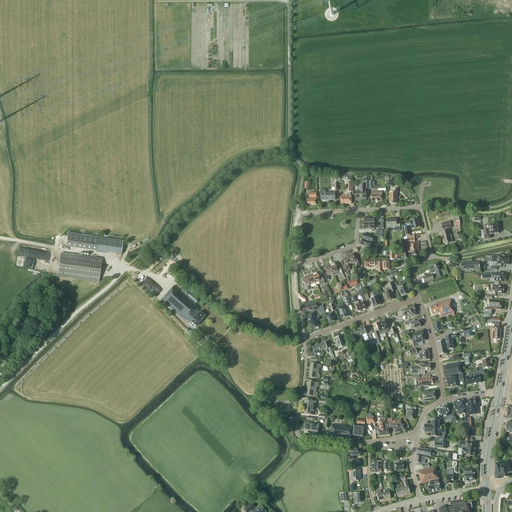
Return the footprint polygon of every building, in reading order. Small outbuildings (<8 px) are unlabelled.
[(366,189),(369,189),(369,182),(369,181),(365,181),(365,185),(359,185),(359,187),(355,187),(355,191),(356,191),(356,200),(366,200),(366,189)] [(373,192),(371,192),(371,201),(382,201),(382,192),(381,192),(381,191),(386,191),(385,187),(373,188),(373,192)] [(389,192),(389,197),(390,197),(389,203),(397,203),(397,190),(393,189),(393,192),(389,192)] [(325,193),(325,190),(320,190),(320,195),(321,195),(321,201),(335,200),(335,193),(325,193)] [(316,193),(309,193),(309,197),(306,197),(306,205),(316,205),(316,203),(316,193)] [(351,204),(351,195),(341,196),(341,204),(351,204)] [(420,227),(417,218),(410,220),(412,229),(420,227)] [(396,223),(396,219),(386,219),(386,227),(394,227),(395,231),(400,231),(400,223),(396,223)] [(451,227),(450,222),(441,224),(443,229),(444,229),(445,231),(440,232),(441,237),(443,237),(444,244),(451,242),(448,231),(449,231),(448,228),(451,227)] [(497,229),(497,224),(488,225),(489,230),(484,230),(485,239),(491,238),(490,234),(493,234),(499,233),(498,229),(497,229)] [(68,233),(66,247),(121,255),(123,241),(68,233)] [(364,234),(362,239),(372,242),(373,237),(364,234)] [(406,249),(408,249),(409,252),(412,252),(412,256),(418,255),(418,251),(419,250),(418,245),(419,245),(418,242),(414,242),(414,236),(410,236),(407,237),(403,237),(403,239),(407,239),(408,243),(406,244),(406,249)] [(374,243),(372,242),(362,239),(360,245),(370,248),(371,245),(373,246),(374,243)] [(21,256),(38,257),(38,255),(35,255),(35,249),(22,248),(21,256)] [(395,251),(385,251),(386,256),(389,256),(389,260),(395,259),(395,260),(406,259),(405,251),(395,251)] [(101,259),(61,254),(58,277),(98,282),(101,259)] [(353,254),(347,256),(351,264),(356,262),(358,266),(361,265),(358,259),(356,260),(353,254)] [(509,256),(499,255),(498,256),(492,256),(491,262),(498,262),(498,264),(508,265),(509,256)] [(351,264),(347,256),(342,258),(345,265),(342,266),(345,274),(349,272),(348,271),(350,270),(348,265),(351,264)] [(389,270),(389,261),(382,262),(377,262),(377,261),(375,262),(366,262),(366,268),(371,268),(370,266),(375,266),(375,264),(377,264),(378,265),(378,268),(378,272),(383,272),(383,271),(382,270),(389,270)] [(480,270),(480,262),(460,263),(461,271),(480,270)] [(335,263),(330,265),(333,274),(338,272),(340,275),(343,274),(341,268),(338,269),(335,263)] [(440,270),(438,263),(427,267),(429,274),(435,272),(436,273),(433,274),(435,280),(441,278),(438,271),(440,270)] [(326,281),(329,280),(329,279),(328,276),(333,274),(330,265),(324,267),(327,274),(324,275),(326,281)] [(317,272),(312,274),(315,283),(319,281),(320,285),(325,283),(323,278),(320,279),(317,272)] [(494,281),(498,281),(502,282),(502,279),(506,280),(506,273),(499,273),(499,274),(495,274),(494,281)] [(310,285),(315,283),(312,274),(307,276),(307,277),(304,278),(303,279),(303,280),(303,281),(303,282),(304,282),(305,282),(308,290),(311,289),(310,285)] [(358,284),(356,279),(348,282),(350,287),(358,284)] [(408,288),(405,280),(400,282),(401,284),(396,286),(398,291),(399,291),(401,297),(409,294),(408,288)] [(395,291),(392,282),(387,284),(389,288),(386,289),(387,292),(383,293),(387,302),(395,299),(393,292),(395,291)] [(196,306),(174,286),(161,300),(181,318),(181,317),(184,319),(184,318),(189,322),(189,321),(191,322),(196,327),(205,317),(199,312),(198,313),(197,311),(198,309),(196,307),(196,306)] [(504,287),(496,286),(496,287),(493,286),(492,290),(496,291),(495,293),(503,294),(504,290),(503,289),(504,287)] [(380,296),(378,291),(373,292),(375,298),(370,299),(373,307),(380,305),(377,297),(380,296)] [(455,317),(454,314),(450,300),(435,304),(436,306),(430,307),(431,314),(437,312),(438,313),(440,313),(441,318),(447,316),(448,319),(455,317)] [(317,309),(315,302),(308,304),(308,303),(305,304),(307,312),(317,309)] [(501,302),(489,302),(489,309),(484,309),(484,314),(491,315),(492,309),(501,310),(501,309),(502,306),(501,306),(501,302)] [(365,309),(363,303),(359,304),(355,306),(358,312),(365,309)] [(347,312),(344,305),(336,308),(338,312),(339,311),(341,319),(348,316),(346,312),(347,312)] [(326,316),(323,306),(318,307),(321,316),(322,316),(324,322),(328,320),(329,323),(335,321),(332,313),(326,316)] [(408,308),(400,311),(397,312),(399,318),(405,316),(405,318),(408,317),(409,318),(416,315),(415,311),(415,310),(414,306),(408,308)] [(317,319),(320,318),(319,317),(316,318),(315,316),(314,312),(305,315),(306,316),(306,318),(307,318),(309,322),(311,329),(319,326),(317,319)] [(385,320),(381,321),(385,333),(389,332),(388,328),(385,320)] [(386,336),(385,333),(381,321),(376,323),(378,331),(379,331),(378,332),(373,333),(376,340),(378,339),(380,338),(386,336)] [(421,327),(419,321),(415,322),(414,321),(410,322),(409,321),(404,322),(405,326),(410,325),(411,330),(421,327)] [(442,330),(440,321),(433,323),(435,332),(440,331),(442,330)] [(499,323),(494,323),(494,328),(491,328),(491,339),(494,339),(493,342),(494,343),(496,343),(497,342),(497,339),(500,339),(500,329),(498,328),(499,323)] [(358,330),(360,336),(366,334),(364,327),(358,330)] [(474,327),(470,328),(463,329),(464,334),(465,337),(472,336),(472,332),(475,332),(474,327)] [(360,336),(358,330),(351,332),(353,338),(360,336)] [(425,341),(422,332),(410,335),(414,347),(418,346),(417,343),(425,341)] [(444,349),(446,348),(447,348),(447,350),(453,348),(451,338),(452,338),(452,339),(457,338),(457,334),(450,336),(451,336),(445,337),(446,341),(443,342),(444,347),(444,349)] [(343,340),(342,336),(335,338),(337,342),(336,342),(339,349),(347,347),(344,339),(343,340)] [(208,337),(203,343),(205,346),(206,347),(207,345),(211,340),(208,337)] [(321,350),(322,351),(326,349),(327,353),(329,353),(330,356),(333,355),(331,347),(328,348),(327,349),(325,343),(318,345),(320,351),(321,350)] [(320,351),(318,345),(312,348),(314,352),(312,352),(311,357),(316,358),(316,353),(319,351),(321,355),(323,355),(322,351),(321,350),(320,351)] [(429,360),(428,350),(418,352),(419,357),(418,357),(418,362),(429,360)] [(490,360),(489,359),(482,360),(476,361),(476,364),(480,363),(480,364),(483,363),(484,369),(487,369),(487,368),(491,367),(490,364),(491,364),(491,360),(490,360)] [(309,370),(318,372),(319,369),(321,369),(321,365),(310,363),(309,370)] [(422,364),(422,363),(418,363),(418,367),(410,368),(411,373),(418,373),(418,375),(424,374),(424,371),(430,371),(430,365),(425,365),(425,363),(422,364)] [(444,376),(456,374),(458,374),(461,373),(460,364),(442,367),(444,376)] [(472,376),(473,384),(480,383),(480,378),(485,377),(484,371),(483,371),(482,365),(478,365),(479,372),(471,372),(472,376)] [(318,374),(318,372),(309,370),(308,378),(319,379),(320,375),(318,374)] [(456,374),(444,376),(445,388),(457,386),(456,374)] [(430,378),(429,376),(422,376),(422,379),(420,379),(420,378),(416,380),(417,385),(420,385),(420,387),(428,386),(428,384),(433,384),(432,378),(430,378)] [(307,388),(316,390),(316,387),(318,387),(319,383),(308,381),(307,388)] [(316,392),(316,390),(307,388),(306,395),(317,397),(317,393),(316,392)] [(428,391),(428,390),(421,391),(423,402),(435,400),(434,391),(428,391)] [(476,401),(476,399),(467,400),(467,404),(466,404),(468,415),(480,413),(478,401),(476,401)] [(305,400),(304,407),(314,408),(314,406),(316,406),(316,401),(305,400)] [(465,414),(463,401),(454,402),(454,406),(453,406),(454,411),(457,410),(458,415),(465,414)] [(448,421),(451,420),(452,423),(456,421),(455,418),(454,418),(453,414),(449,415),(446,406),(437,410),(440,419),(445,417),(446,420),(447,420),(448,421)] [(314,408),(304,407),(304,414),(314,415),(315,411),(314,411),(314,408)] [(416,411),(406,410),(406,419),(415,420),(416,411)] [(393,422),(392,419),(387,420),(389,428),(393,427),(394,433),(404,431),(403,425),(402,425),(401,420),(393,422)] [(365,421),(357,420),(356,424),(359,424),(358,426),(354,426),(353,436),(363,437),(364,427),(362,426),(362,424),(365,425),(365,421)] [(379,427),(375,427),(376,432),(378,432),(379,436),(389,435),(387,425),(386,425),(385,421),(379,422),(379,427)] [(439,427),(439,421),(431,421),(431,425),(424,425),(424,428),(423,428),(423,431),(424,431),(425,433),(431,433),(431,437),(434,437),(434,439),(431,441),(432,442),(434,442),(434,448),(441,448),(441,449),(445,449),(445,440),(444,440),(444,435),(445,435),(445,431),(441,431),(441,427),(439,427)] [(311,434),(312,424),(309,424),(310,423),(305,422),(304,433),(311,434)] [(315,425),(312,424),(311,434),(318,435),(319,424),(315,423),(315,425)] [(346,426),(332,424),(331,436),(344,438),(344,436),(350,437),(351,428),(346,428),(346,426)] [(468,443),(458,441),(457,445),(458,445),(458,449),(463,450),(462,454),(466,454),(466,455),(474,457),(475,452),(474,452),(476,446),(468,444),(468,443)] [(360,456),(359,448),(350,448),(351,457),(349,457),(349,460),(354,460),(354,457),(360,456)] [(434,452),(432,452),(432,450),(423,448),(422,449),(417,448),(416,454),(431,457),(431,455),(434,456),(435,455),(435,453),(434,452)] [(422,455),(416,454),(415,463),(421,464),(421,463),(425,464),(425,460),(429,460),(430,458),(423,456),(423,457),(422,457),(422,455)] [(372,461),(372,466),(372,473),(381,473),(381,467),(381,465),(381,461),(372,461)] [(498,469),(497,464),(496,464),(495,464),(494,471),(493,472),(495,480),(509,477),(506,466),(500,468),(498,469)] [(421,484),(427,483),(427,481),(428,481),(428,479),(434,478),(435,483),(434,483),(435,485),(434,486),(435,492),(441,491),(439,484),(440,484),(436,467),(433,468),(432,468),(418,472),(421,484)] [(470,469),(469,468),(463,468),(465,482),(466,482),(468,482),(469,481),(475,480),(474,476),(475,475),(475,473),(473,469),(470,469)] [(361,479),(360,469),(351,469),(351,474),(350,474),(351,479),(353,479),(353,481),(358,481),(358,479),(361,479)] [(451,474),(450,470),(447,470),(448,475),(446,475),(447,484),(448,484),(450,484),(451,483),(452,483),(451,482),(455,481),(454,475),(453,475),(453,474),(451,474)] [(427,481),(427,483),(430,482),(431,486),(428,487),(429,494),(435,492),(434,486),(435,485),(434,483),(435,483),(434,478),(428,479),(428,481),(427,481)] [(405,488),(402,489),(404,495),(410,494),(407,481),(403,482),(405,488)] [(398,497),(404,495),(402,489),(400,489),(399,487),(395,488),(398,497)] [(378,501),(384,500),(383,493),(381,493),(381,490),(376,491),(378,501)] [(362,502),(362,493),(354,493),(354,502),(362,502)] [(447,507),(439,508),(439,511),(471,511),(471,508),(472,508),(472,505),(472,503),(470,503),(471,504),(465,504),(447,507)]
